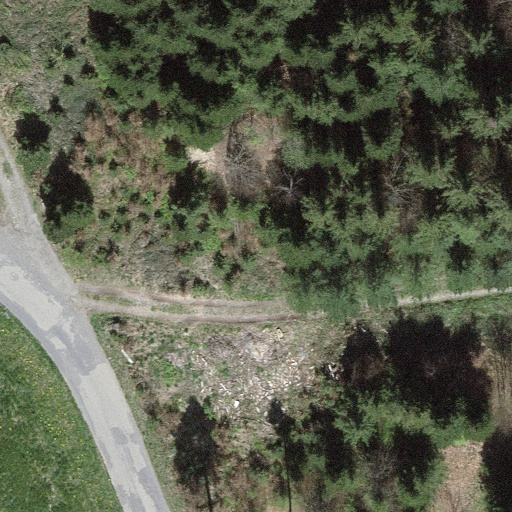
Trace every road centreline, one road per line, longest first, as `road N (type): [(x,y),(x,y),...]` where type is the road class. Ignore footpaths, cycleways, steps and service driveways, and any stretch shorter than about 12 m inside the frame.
road 1 (track): [(0,131),(29,184),(59,309),(344,318),(511,289)]
road 2 (unclassified): [(59,309),(142,511)]
